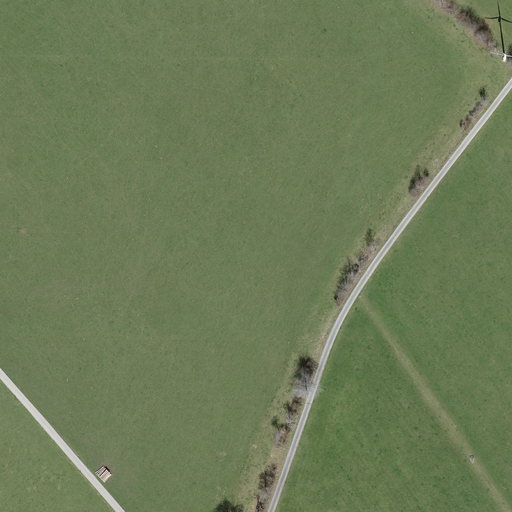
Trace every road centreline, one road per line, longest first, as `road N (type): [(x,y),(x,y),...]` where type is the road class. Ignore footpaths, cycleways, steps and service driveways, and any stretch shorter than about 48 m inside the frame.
road 1 (track): [(272,511),(360,287),(511,84)]
road 2 (track): [(0,371),(122,511)]
